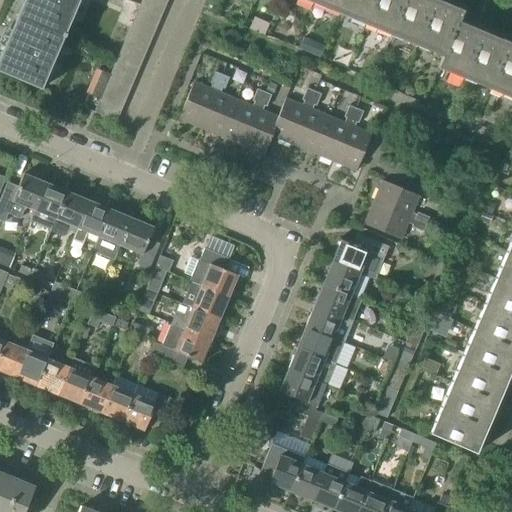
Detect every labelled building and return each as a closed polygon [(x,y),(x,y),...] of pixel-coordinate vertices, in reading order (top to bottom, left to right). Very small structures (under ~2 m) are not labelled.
[(26,0),(19,18),(63,37),(78,0),(26,0)] [(118,0),(105,0),(104,5),(130,13),(133,4),(118,0)] [(150,0),(143,0),(141,8),(162,17),(166,7),(150,0)] [(345,0),(314,0),(313,4),(339,16),(345,0)] [(345,0),(339,16),(365,27),(376,0),(345,0)] [(376,0),(365,27),(388,37),(403,0),(376,0)] [(403,0),(388,37),(416,48),(436,1),(432,0),(403,0)] [(416,48),(442,60),(458,23),(463,13),(436,1),(416,48)] [(141,8),(136,18),(157,27),(162,17),(141,8)] [(0,71),(41,89),(63,37),(19,18),(0,63),(0,71)] [(136,18),(132,28),(153,37),(157,27),(136,18)] [(438,69),(464,80),(484,34),(458,23),(442,60),(438,69)] [(132,28),(127,39),(148,48),(153,37),(132,28)] [(484,34),(464,80),(489,91),(509,45),(484,34)] [(127,39),(123,49),(144,58),(148,48),(127,39)] [(511,100),(511,46),(509,45),(489,91),(511,100)] [(123,49),(118,60),(139,69),(144,58),(123,49)] [(118,60),(114,70),(135,79),(139,69),(118,60)] [(114,70),(109,81),(130,90),(135,79),(114,70)] [(211,91),(195,85),(179,121),(200,130),(222,75),(216,73),(211,86),(213,87),(211,91)] [(231,79),(222,75),(200,130),(221,139),(236,102),(221,96),(223,91),(225,92),(231,79)] [(109,81),(105,91),(126,100),(130,90),(109,81)] [(287,101),(279,119),(271,138),(292,147),(315,93),(308,90),(303,102),(305,103),(303,108),(287,101)] [(100,102),(121,111),(126,100),(105,91),(100,102)] [(253,108),(236,102),(221,139),(242,148),(263,93),(258,91),(253,103),(255,104),(253,108)] [(273,97),(263,93),(242,148),(263,156),(271,138),(279,119),(264,113),(266,108),(268,109),(273,97)] [(324,96),(315,93),(292,147),(313,156),(329,119),(314,113),(316,108),(318,109),(324,96)] [(121,111),(100,102),(96,112),(117,121),(121,111)] [(345,126),(329,119),(313,156),(334,165),(358,111),(350,107),(345,120),(348,121),(345,126)] [(364,114),(358,111),(334,165),(355,174),(370,136),(355,130),(357,125),(359,126),(364,114)] [(24,207),(34,211),(46,184),(25,175),(19,188),(8,183),(0,202),(0,221),(4,223),(7,215),(19,220),(24,207)] [(419,198),(382,182),(372,203),(427,226),(430,219),(419,214),(418,216),(412,213),(419,198)] [(46,184),(34,211),(55,220),(67,192),(46,184)] [(88,201),(67,192),(55,220),(50,233),(61,237),(67,236),(69,231),(74,233),(75,234),(88,201)] [(75,234),(74,233),(70,241),(81,245),(86,232),(98,237),(109,210),(88,201),(75,234)] [(427,226),(372,203),(363,225),(400,241),(408,224),(412,226),(412,228),(424,233),(427,226)] [(109,210),(98,237),(119,246),(130,219),(109,210)] [(119,246),(143,256),(139,266),(149,270),(160,244),(150,240),(155,229),(130,219),(119,246)] [(340,241),(331,263),(360,275),(368,278),(369,279),(373,270),(378,258),(384,260),(388,248),(357,235),(353,246),(340,241)] [(231,260),(227,259),(231,249),(208,240),(199,260),(198,259),(197,261),(190,258),(183,274),(190,277),(188,282),(190,283),(190,282),(230,299),(239,277),(226,272),(231,260)] [(0,262),(13,268),(20,252),(0,243),(0,262)] [(39,261),(24,255),(17,274),(31,280),(34,271),(35,271),(39,261)] [(511,257),(506,255),(495,281),(511,287),(511,257)] [(154,268),(165,272),(168,273),(173,261),(159,256),(154,268)] [(331,264),(323,284),(351,296),(359,300),(368,278),(360,275),(331,263),(331,264)] [(165,272),(154,268),(146,290),(157,294),(165,272)] [(47,276),(35,271),(34,271),(31,280),(43,285),(47,276)] [(2,287),(10,291),(12,286),(26,291),(29,284),(7,275),(2,287)] [(511,287),(495,281),(484,306),(511,318),(511,287)] [(181,305),(187,307),(221,321),(230,299),(190,282),(190,283),(181,305)] [(75,292),(54,283),(52,289),(73,297),(75,292)] [(29,284),(26,291),(39,296),(42,289),(29,284)] [(322,285),(313,307),(351,322),(360,300),(361,300),(359,300),(351,296),(323,284),(322,285)] [(48,298),(69,307),(73,297),(52,289),(48,298)] [(146,290),(137,312),(148,316),(157,294),(146,290)] [(75,292),(73,297),(94,306),(97,307),(99,302),(75,292)] [(69,307),(87,314),(86,316),(90,317),(94,306),(73,297),(69,307)] [(97,307),(94,306),(90,317),(111,326),(113,321),(114,318),(95,311),(97,307)] [(511,318),(484,306),(473,332),(511,348),(511,318)] [(183,316),(174,313),(170,324),(212,342),(221,321),(187,307),(183,316)] [(307,321),(305,327),(342,343),(351,322),(313,307),(307,321)] [(114,318),(113,321),(111,326),(133,335),(133,334),(128,332),(131,326),(114,318)] [(412,336),(408,334),(404,343),(416,348),(425,326),(417,323),(412,336)] [(128,332),(133,334),(133,335),(145,341),(149,331),(133,324),(133,326),(131,326),(128,332)] [(154,342),(149,354),(185,369),(189,357),(203,363),(212,342),(170,324),(161,345),(154,342)] [(305,327),(296,349),(333,365),(342,343),(305,327)] [(511,348),(473,332),(462,358),(509,378),(511,371),(511,348)] [(5,341),(0,353),(0,372),(14,378),(26,350),(5,341)] [(401,352),(399,351),(393,364),(406,370),(416,348),(404,343),(401,352)] [(296,349),(287,371),(324,386),(325,385),(327,386),(338,391),(347,371),(335,366),(333,365),(296,349)] [(26,350),(14,378),(35,387),(47,359),(26,350)] [(78,405),(90,376),(94,367),(73,358),(69,368),(58,396),(78,405)] [(462,358),(451,384),(498,404),(509,378),(462,358)] [(47,359),(35,387),(58,396),(69,368),(47,359)] [(384,386),(383,386),(382,386),(397,392),(406,370),(393,364),(384,386)] [(287,371),(278,392),(290,397),(286,408),(306,417),(307,417),(311,410),(314,412),(324,386),(287,371)] [(90,376),(78,405),(100,414),(112,385),(90,376)] [(116,376),(112,385),(100,414),(121,422),(133,394),(137,385),(116,376)] [(451,384),(440,410),(487,430),(498,404),(451,384)] [(161,425),(171,399),(137,385),(133,394),(121,422),(144,432),(149,420),(161,425)] [(397,392),(382,386),(374,407),(388,413),(397,392)] [(388,413),(374,407),(371,413),(386,419),(388,413)] [(306,417),(298,437),(304,439),(311,442),(319,422),(321,423),(324,416),(314,412),(311,410),(307,417),(306,417)] [(440,410),(429,436),(476,456),(487,430),(440,410)] [(324,416),(321,423),(334,428),(336,421),(324,416)] [(355,428),(356,429),(353,438),(361,441),(365,432),(366,432),(371,420),(354,424),(355,428)] [(373,435),(378,422),(371,420),(366,432),(373,435)] [(386,443),(392,427),(383,423),(377,439),(386,443)] [(412,443),(415,436),(401,430),(397,437),(412,443)] [(412,443),(423,448),(420,458),(429,461),(436,444),(415,436),(412,443)] [(262,468),(273,472),(268,484),(290,493),(305,457),(304,458),(283,449),(282,451),(271,446),(262,468)] [(326,466),(305,457),(290,493),(311,502),(326,466)] [(348,475),(326,466),(311,502),(333,511),(345,483),(344,483),(348,475)] [(3,474),(0,480),(0,511),(24,511),(35,487),(3,474)] [(355,487),(345,483),(333,511),(334,511),(357,511),(370,482),(359,477),(355,487)] [(382,511),(392,490),(370,482),(357,511),(382,511)] [(413,498),(392,490),(382,511),(407,511),(413,500),(412,499),(413,498)] [(435,509),(413,500),(407,511),(446,511),(448,509),(437,504),(435,509)]
